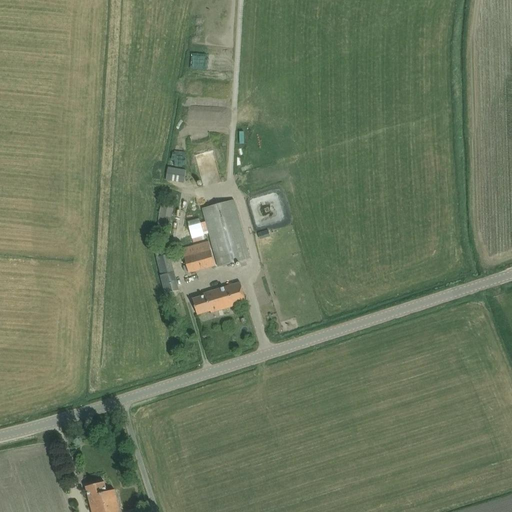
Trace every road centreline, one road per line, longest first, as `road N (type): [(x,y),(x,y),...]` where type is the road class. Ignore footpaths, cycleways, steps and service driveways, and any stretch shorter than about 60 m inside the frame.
road 1 (tertiary): [(119,401),(511,274)]
road 2 (tertiary): [(119,401),(0,434)]
